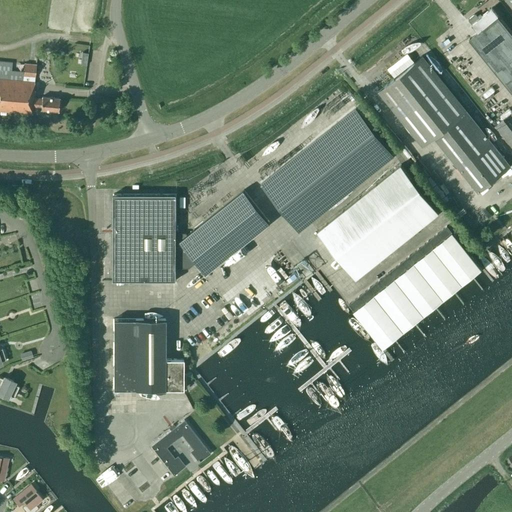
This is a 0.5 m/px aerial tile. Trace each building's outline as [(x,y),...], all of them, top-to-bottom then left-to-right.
[(470,38),(511,90),(511,32),(491,7),(471,23),(478,31),(470,38)] [(511,165),(422,55),(378,90),(422,146),(434,136),(479,191),(511,165)] [(0,77),(0,110),(32,113),(33,106),(41,107),(40,109),(58,111),(59,98),(42,96),(41,98),(33,97),(34,90),(33,90),(34,81),(35,76),(36,64),(24,63),(23,80),(0,77)] [(298,230),(393,154),(356,107),(261,183),(298,230)] [(511,126),(505,118),(495,126),(511,146),(511,126)] [(439,212),(401,164),(317,230),(355,278),(439,212)] [(176,232),(176,234),(176,267),(189,267),(197,261),(206,273),(269,222),(243,189),(187,234),(186,232),(176,232)] [(113,234),(176,234),(176,232),(176,214),(176,194),(113,194),(113,234)] [(348,304),(383,347),(480,269),(470,255),(446,226),(348,304)] [(176,280),(176,267),(176,234),(113,234),(113,280),(176,280)] [(292,271),(279,255),(271,262),(284,277),(292,271)] [(249,300),(236,285),(227,292),(239,308),(249,300)] [(165,319),(113,319),(113,388),(183,388),(183,359),(165,358),(165,319)] [(32,356),(30,350),(19,353),(21,360),(32,356)] [(0,376),(0,393),(2,395),(4,396),(7,396),(8,396),(9,395),(13,397),(19,386),(14,383),(15,382),(14,381),(12,379),(10,378),(7,377),(3,377),(2,378),(0,376)] [(210,452),(183,418),(150,445),(173,474),(185,465),(179,457),(176,460),(165,447),(182,434),(194,449),(191,452),(198,461),(210,452)] [(36,491),(31,483),(13,498),(18,505),(23,501),(25,503),(22,506),(26,511),(32,511),(38,507),(35,503),(41,498),(36,491)]
